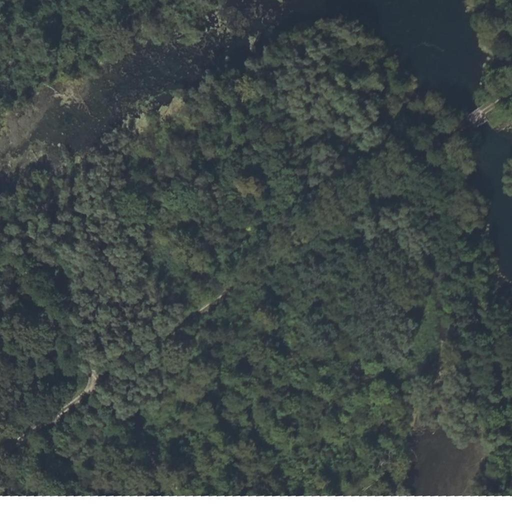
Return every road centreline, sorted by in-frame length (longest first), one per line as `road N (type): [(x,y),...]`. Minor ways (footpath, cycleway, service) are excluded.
road 1 (track): [(0,457),(442,143)]
road 2 (track): [(201,511),(0,222)]
